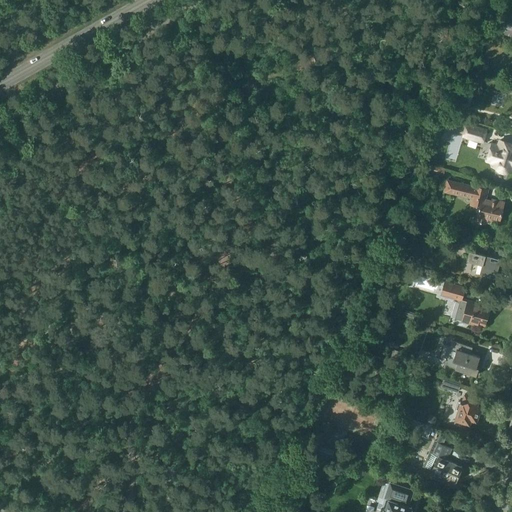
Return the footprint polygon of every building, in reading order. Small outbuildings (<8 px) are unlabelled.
[(511,81),(507,80),(503,92),(511,94),(511,81)] [(464,136),(482,141),(486,129),(467,124),(464,136)] [(487,160),(493,162),(492,165),(496,166),(497,168),(499,169),(500,170),(502,170),(504,171),(506,171),(507,170),(509,170),(511,170),(511,143),(499,140),(498,145),(492,143),(487,160)] [(445,168),(431,165),(429,172),(443,175),(445,168)] [(469,205),(478,207),(475,221),(485,223),(486,219),(499,222),(504,202),(497,200),(496,201),(486,198),(488,189),(474,185),(447,179),(446,179),(443,191),(444,191),(444,192),(471,198),(469,205)] [(467,260),(482,264),(479,273),(495,278),(500,262),(488,259),(489,256),(470,250),(467,260)] [(455,318),(463,320),(463,321),(477,326),(478,323),(484,324),(489,309),(480,307),(481,304),(469,300),(468,301),(461,299),(465,287),(445,282),(442,294),(458,299),(457,302),(460,302),(455,318)] [(473,347),(452,340),(450,346),(445,345),(441,356),(446,358),(444,364),(476,375),(479,367),(476,367),(480,356),(471,353),(473,347)] [(393,349),(391,358),(401,361),(404,352),(393,349)] [(461,385),(444,379),(441,387),(458,392),(461,385)] [(458,400),(455,409),(458,410),(455,419),(470,424),(472,420),(477,421),(481,407),(477,405),(480,398),(464,393),(462,400),(461,399),(460,400),(458,400)] [(423,465),(432,469),(431,470),(456,481),(462,466),(446,459),(451,448),(436,441),(431,452),(429,452),(423,465)] [(390,482),(390,483),(383,481),(377,501),(379,502),(375,511),(409,511),(412,507),(408,505),(413,490),(390,482)]
